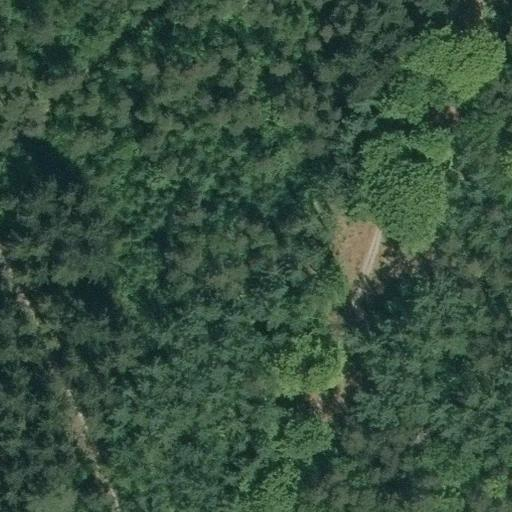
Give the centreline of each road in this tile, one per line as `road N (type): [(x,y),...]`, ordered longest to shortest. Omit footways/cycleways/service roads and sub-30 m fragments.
road 1 (track): [(282,511),(457,0)]
road 2 (track): [(0,259),(121,511)]
road 3 (track): [(161,0),(0,151)]
